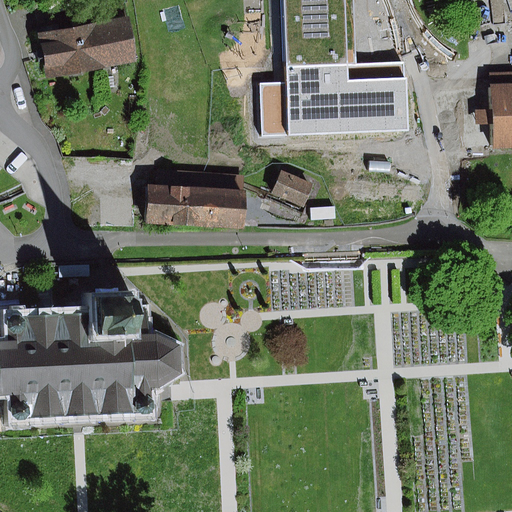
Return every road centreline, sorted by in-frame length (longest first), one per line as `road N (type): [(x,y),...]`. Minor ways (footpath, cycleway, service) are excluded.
road 1 (residential): [(392,0),(429,105),(442,200),(429,224),(401,233),(126,239),(56,251)]
road 2 (residential): [(0,110),(47,165),(56,251)]
